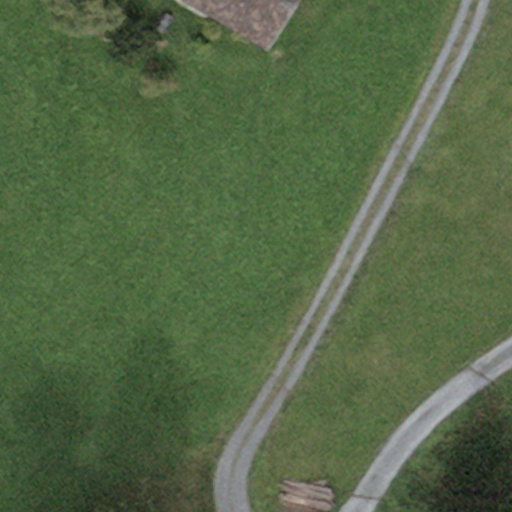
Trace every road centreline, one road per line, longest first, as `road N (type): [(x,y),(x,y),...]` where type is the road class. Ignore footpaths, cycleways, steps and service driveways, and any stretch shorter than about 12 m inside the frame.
road 1 (track): [(483,0),(234,469),(237,511)]
road 2 (track): [(366,511),(392,469),(477,371),(511,347)]
